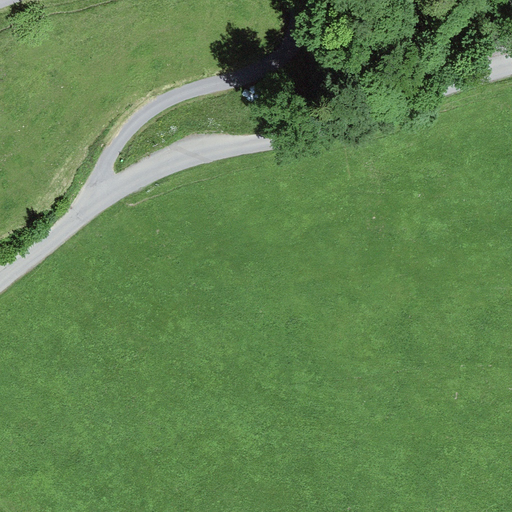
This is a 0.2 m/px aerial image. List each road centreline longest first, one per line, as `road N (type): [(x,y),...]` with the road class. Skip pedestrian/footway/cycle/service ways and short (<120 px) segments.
road 1 (unclassified): [(511,66),(333,132),(163,163),(79,219)]
road 2 (unclassified): [(79,219),(109,156),(148,109),(291,62),(305,39),(299,0)]
